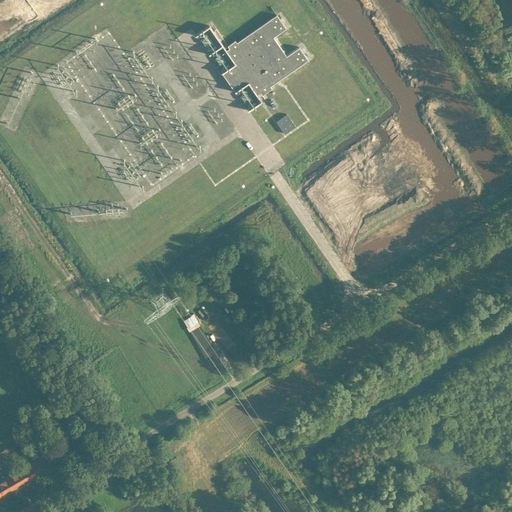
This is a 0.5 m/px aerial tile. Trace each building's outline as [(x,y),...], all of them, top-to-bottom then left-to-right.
[(204,8),(187,21),(191,26),(208,14),(204,8)] [(248,81),(259,97),(272,88),(270,86),(308,59),(299,47),(286,56),(273,36),(286,28),(277,15),(237,42),(235,40),(228,45),(229,48),(226,50),(236,63),(222,73),(235,91),(248,81)] [(295,126),(287,114),(276,121),(285,133),(295,126)] [(208,359),(217,354),(200,325),(191,331),(208,359)] [(54,440),(53,441),(29,455),(32,460),(16,470),(17,472),(0,482),(0,497),(24,484),(26,486),(55,469),(49,459),(61,452),(54,440)] [(13,445),(0,451),(0,459),(16,450),(13,445)]
